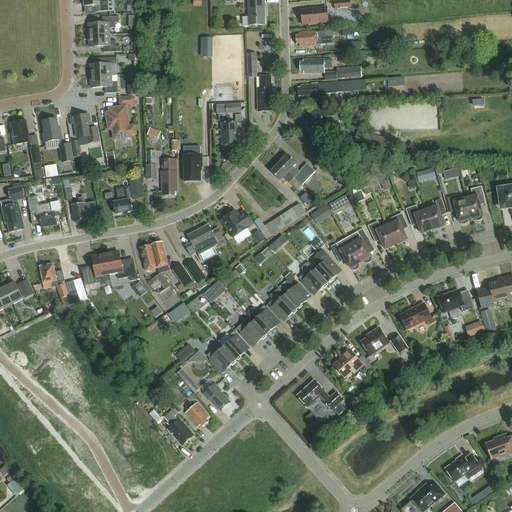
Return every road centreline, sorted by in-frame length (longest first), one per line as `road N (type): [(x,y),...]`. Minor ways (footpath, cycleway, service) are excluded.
road 1 (residential): [(0,258),(154,225),(222,190),(282,123),(282,0)]
road 2 (unclassified): [(258,405),(248,384),(356,292),(454,246),(511,235)]
road 3 (unclassified): [(258,405),(374,307),(456,270),(511,258)]
road 4 (unclassified): [(128,511),(89,439),(0,357)]
road 5 (unclassified): [(353,511),(456,432),(511,409)]
road 6 (unclassified): [(138,511),(258,405)]
road 7 (residential): [(63,0),(61,91),(0,106)]
road 8 (unclassified): [(353,511),(258,405)]
